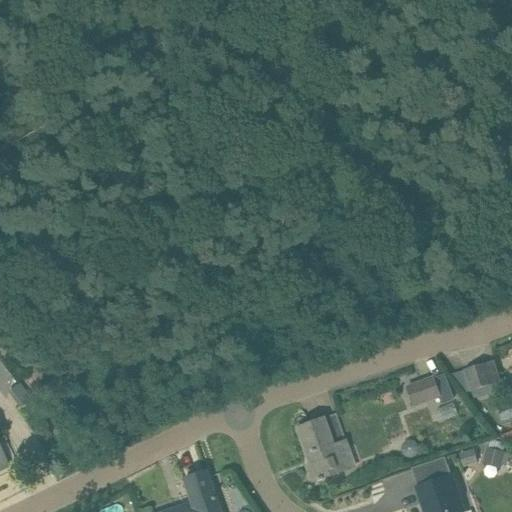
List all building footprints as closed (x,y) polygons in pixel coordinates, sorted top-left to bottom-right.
[(502,382),(495,361),(464,370),(471,392),(502,382)] [(443,374),(407,388),(414,406),(440,397),(443,404),(453,401),(443,374)] [(511,417),(511,402),(497,407),(502,421),(511,417)] [(336,413),(321,419),(297,428),(310,465),(306,466),(312,483),(355,467),(346,439),(336,413)] [(408,441),(402,445),(401,452),(405,457),(412,458),(417,454),(418,448),(414,442),(408,441)] [(506,448),(490,444),(485,460),(502,464),(506,448)] [(0,472),(9,467),(0,448),(0,472)] [(426,511),(460,511),(465,511),(453,476),(452,477),(445,457),(412,468),(419,487),(418,488),(426,511)] [(191,504),(168,511),(218,511),(204,473),(183,480),(191,504)]
